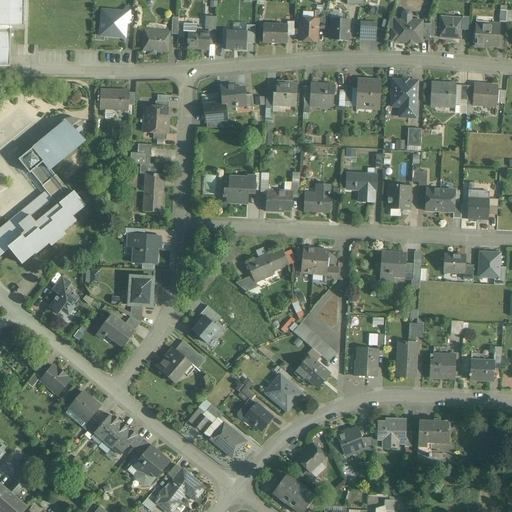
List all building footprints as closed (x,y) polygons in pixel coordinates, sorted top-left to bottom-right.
[(0,0),(0,67),(9,68),(9,66),(10,59),(10,37),(13,37),(13,35),(10,35),(11,26),(24,27),(24,18),(26,18),(26,3),(24,3),(24,0),(0,0)] [(127,23),(128,11),(123,11),(101,9),(99,36),(126,38),(127,23)] [(317,29),(324,30),(325,12),(315,11),(314,20),(318,20),(317,29)] [(396,21),(396,17),(390,17),(386,29),(395,30),(395,21),(396,21)] [(440,37),(456,39),(459,39),(461,20),(442,18),(441,18),(440,37)] [(318,20),(314,20),(301,19),(299,41),(316,42),(317,29),(318,20)] [(348,21),(335,20),(331,20),(330,40),(347,41),(347,40),(348,21)] [(422,22),(409,21),(396,21),(395,21),(395,30),(395,31),(392,31),(391,35),(391,38),(392,41),(395,41),(395,42),(420,43),(421,43),(421,42),(422,41),(422,24),(422,22)] [(376,24),(374,24),(361,23),(360,38),(374,39),(375,39),(376,24)] [(208,50),(209,37),(209,33),(196,32),(196,25),(184,24),(184,32),(188,32),(187,49),(208,50)] [(422,41),(429,41),(429,37),(430,24),(422,24),(422,41)] [(498,48),(499,38),(500,25),(482,24),(482,27),(476,27),(474,46),(498,48)] [(287,36),(287,26),(263,25),(263,43),(286,43),(287,36)] [(144,30),(144,34),(143,51),(168,53),(170,33),(170,32),(144,30)] [(247,31),(226,30),(226,50),(246,51),(247,31)] [(380,82),(372,82),(358,81),(356,108),(379,109),(380,82)] [(391,90),(391,95),(391,96),(392,97),(391,107),(400,107),(400,117),(415,118),(417,82),(393,81),(392,89),(391,90)] [(296,85),(294,85),(291,85),(291,83),(277,82),(276,95),(273,95),(273,104),(295,105),(296,85)] [(456,85),(452,84),(431,83),(430,106),(448,107),(448,105),(455,105),(456,85)] [(310,103),(310,106),(333,107),(334,86),(311,84),(311,87),(310,103)] [(496,107),(498,86),(474,84),(474,87),(472,105),(496,107)] [(222,105),(226,105),(226,109),(246,107),(247,107),(245,95),(245,88),(236,89),(235,86),(220,87),(222,104),(222,105)] [(129,92),(101,90),(100,109),(128,111),(128,106),(129,93),(129,92)] [(222,105),(222,104),(203,105),(205,122),(206,122),(220,121),(227,120),(227,113),(226,109),(226,105),(222,105)] [(144,120),(168,121),(169,108),(168,108),(155,107),(145,107),(144,120)] [(56,126),(53,129),(50,132),(48,136),(46,140),(34,150),(33,148),(18,160),(30,174),(31,173),(42,187),(43,187),(47,191),(0,229),(0,255),(9,248),(22,264),(35,254),(36,255),(49,244),(51,246),(65,235),(63,232),(76,222),(72,217),(85,206),(74,193),(71,195),(50,169),(82,142),(71,128),(80,121),(77,120),(74,119),(69,119),(65,120),(62,121),(60,123),(56,126)] [(168,121),(144,120),(143,133),(153,133),(166,134),(167,134),(168,121)] [(206,122),(207,128),(221,129),(220,121),(206,122)] [(420,147),(420,143),(421,129),(408,129),(407,146),(420,147)] [(396,149),(405,149),(405,140),(396,140),(396,149)] [(138,145),(137,154),(151,154),(151,145),(138,145)] [(346,148),(346,156),(356,157),(356,148),(346,148)] [(157,175),(157,165),(150,164),(151,154),(137,154),(131,153),(130,164),(140,164),(140,174),(145,175),(142,212),(162,213),(164,175),(157,175)] [(411,182),(419,183),(419,171),(419,165),(412,165),(411,182)] [(418,186),(426,186),(427,172),(419,171),(419,183),(418,186)] [(376,175),(375,175),(347,174),(346,186),(354,186),(355,187),(356,187),(356,186),(359,186),(358,202),(374,203),(375,202),(376,175)] [(255,194),(256,176),(248,175),(248,178),(249,178),(248,194),(255,194)] [(226,198),(226,204),(247,205),(248,194),(249,178),(248,178),(229,177),(229,189),(224,189),(223,196),(222,198),(226,198)] [(304,212),(307,212),(308,212),(329,213),(330,195),(330,194),(330,185),(320,185),(319,194),(305,194),(304,212)] [(396,186),(394,186),(388,186),(387,204),(390,204),(390,209),(401,210),(401,213),(402,214),(407,214),(408,214),(409,213),(409,211),(409,210),(410,187),(398,186),(397,186),(396,186)] [(426,190),(425,211),(439,212),(440,190),(426,190)] [(440,190),(439,212),(453,213),(454,204),(454,191),(440,190)] [(267,191),(266,210),(291,211),(291,198),(292,192),(267,191)] [(469,191),(467,219),(488,220),(488,215),(489,199),(489,192),(469,191)] [(497,215),(497,213),(498,200),(489,199),(488,215),(497,215)] [(461,219),(462,204),(454,204),(453,213),(453,219),(461,219)] [(161,245),(161,237),(145,236),(128,235),(128,247),(134,247),(133,263),(142,264),(154,264),(156,265),(157,245),(161,245)] [(283,254),(281,249),(246,264),(252,276),(254,281),(256,283),(274,275),(273,272),(288,266),(283,254)] [(301,273),(313,274),(314,262),(315,262),(315,257),(316,257),(316,250),(303,249),(302,261),(301,273)] [(328,251),(316,250),(316,257),(315,257),(315,262),(314,262),(313,274),(326,275),(327,267),(328,251)] [(296,263),(290,251),(283,254),(288,266),(296,263)] [(393,277),(402,278),(403,278),(404,254),(385,253),(384,253),(382,281),(393,282),(393,277)] [(500,254),(480,253),(479,277),(495,277),(495,286),(505,286),(506,268),(499,268),(500,254)] [(465,256),(445,255),(444,272),(463,273),(464,273),(464,265),(465,256)] [(420,280),(420,272),(421,264),(413,264),(412,279),(412,280),(420,280)] [(473,266),(464,265),(464,273),(463,273),(463,280),(473,280),(473,266)] [(325,280),(336,281),(338,279),(338,269),(327,267),(326,275),(325,280)] [(87,270),(86,283),(100,283),(100,270),(87,270)] [(52,290),(53,291),(59,295),(64,287),(67,290),(72,283),(62,276),(52,290)] [(254,281),(252,276),(236,283),(246,293),(257,288),(256,283),(254,281)] [(151,307),(152,294),(152,293),(152,279),(131,278),(129,304),(124,304),(123,304),(123,305),(124,305),(151,307)] [(419,290),(420,284),(420,280),(412,280),(412,281),(411,281),(410,289),(419,290)] [(68,315),(74,308),(73,307),(79,298),(67,290),(64,287),(59,295),(49,308),(58,314),(61,310),(68,315)] [(304,315),(299,303),(306,301),(303,294),(291,299),(298,318),(304,315)] [(130,317),(141,322),(142,308),(131,308),(130,317)] [(411,310),(410,318),(418,319),(419,310),(411,310)] [(133,332),(124,325),(111,315),(97,334),(104,339),(107,335),(124,347),(134,333),(133,332)] [(219,329),(204,316),(192,331),(207,344),(219,329)] [(124,325),(133,332),(141,322),(130,317),(124,325)] [(463,322),(462,322),(451,321),(450,334),(450,335),(451,335),(462,336),(462,335),(463,323),(463,322)] [(293,332),(294,331),(298,327),(294,323),(289,329),(293,332)] [(336,354),(322,342),(301,324),(293,332),(328,363),(336,354)] [(416,325),(416,324),(409,324),(408,337),(415,338),(416,325)] [(423,338),(424,325),(416,325),(415,338),(423,338)] [(179,346),(186,352),(186,353),(193,358),(197,353),(183,341),(179,346)] [(398,342),(398,348),(397,377),(415,378),(417,343),(398,342)] [(368,349),(362,348),(358,348),(356,376),(376,377),(377,351),(368,351),(368,349)] [(173,349),(173,350),(158,368),(157,368),(156,368),(174,383),(174,382),(173,381),(182,371),(184,373),(192,365),(173,349)] [(309,356),(313,360),(316,363),(321,356),(312,349),(306,356),(308,357),(309,356)] [(454,379),(455,360),(455,355),(433,354),(433,364),(430,364),(429,378),(430,378),(454,379)] [(309,357),(307,358),(307,359),(296,372),(304,379),(306,378),(318,388),(330,375),(309,357)] [(494,362),(493,362),(471,361),(470,375),(469,375),(469,377),(470,377),(470,380),(493,381),(493,369),(494,362)] [(53,390),(56,392),(57,393),(59,394),(70,381),(65,377),(66,375),(58,369),(57,370),(53,366),(41,380),(47,384),(46,385),(53,391),(53,390)] [(291,378),(283,371),(278,367),(274,371),(277,374),(280,377),(287,382),(291,378)] [(34,387),(34,386),(38,381),(34,377),(29,383),(34,387)] [(247,377),(242,382),(249,389),(254,384),(247,377)] [(287,411),(294,402),(301,394),(280,377),(274,384),(276,386),(268,395),(287,411)] [(241,392),(249,399),(250,399),(251,400),(255,395),(245,387),(241,392)] [(100,407),(83,393),(66,413),(82,427),(86,422),(91,417),(100,407)] [(261,432),(264,428),(265,427),(273,418),(256,403),(244,417),(254,426),(254,427),(254,428),(255,427),(261,432)] [(218,421),(219,420),(223,415),(212,405),(207,411),(218,421)] [(95,433),(103,441),(119,423),(110,415),(101,426),(95,433)] [(208,420),(202,415),(193,425),(200,430),(208,420)] [(86,422),(82,427),(88,431),(96,422),(91,417),(86,422)] [(383,440),(383,448),(397,448),(397,444),(405,444),(406,432),(406,421),(391,420),(391,424),(378,423),(377,439),(377,440),(383,440)] [(431,444),(446,445),(447,422),(440,422),(440,420),(434,420),(434,422),(419,421),(417,453),(431,454),(431,444)] [(96,422),(88,431),(93,436),(95,433),(101,426),(96,422)] [(103,441),(112,448),(127,430),(119,423),(103,441)] [(224,424),(221,427),(210,440),(232,458),(245,442),(224,424)] [(362,439),(357,428),(345,433),(344,432),(336,435),(344,454),(356,450),(357,452),(366,448),(362,439)] [(134,438),(135,437),(127,430),(112,448),(120,455),(130,445),(135,438),(134,438)] [(134,438),(135,438),(130,445),(134,449),(143,439),(138,434),(135,437),(134,438)] [(364,438),(362,439),(366,448),(366,450),(372,450),(371,447),(371,439),(371,438),(364,438)] [(151,446),(143,439),(134,449),(142,456),(151,446)] [(157,477),(170,462),(151,446),(142,456),(133,467),(138,471),(135,474),(136,479),(144,486),(149,486),(155,478),(156,477),(156,478),(157,477)] [(313,446),(305,453),(298,460),(309,472),(324,459),(324,458),(313,446)] [(422,464),(445,465),(446,455),(431,454),(417,453),(417,466),(422,466),(422,464)] [(175,465),(174,467),(167,474),(173,479),(181,469),(175,465)] [(316,479),(314,476),(310,472),(309,472),(307,470),(303,474),(311,483),(312,483),(316,479)] [(24,488),(26,485),(33,478),(25,471),(16,481),(22,487),(24,488)] [(195,500),(205,488),(183,471),(167,491),(179,500),(185,492),(195,500)] [(296,511),(303,511),(308,506),(315,496),(313,494),(286,475),(272,494),(296,511)] [(16,481),(14,484),(8,490),(0,483),(0,511),(24,511),(28,508),(14,496),(22,487),(16,481)] [(158,496),(160,498),(156,503),(167,511),(171,511),(180,501),(179,500),(167,491),(164,488),(158,496)] [(44,494),(42,496),(37,502),(44,509),(51,500),(44,494)] [(151,511),(152,511),(156,506),(147,499),(142,504),(151,511)]
